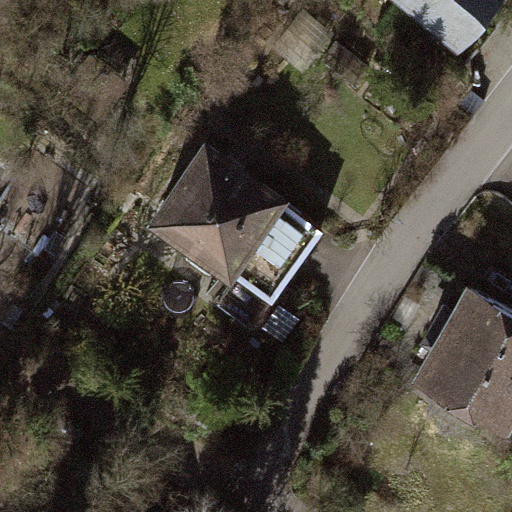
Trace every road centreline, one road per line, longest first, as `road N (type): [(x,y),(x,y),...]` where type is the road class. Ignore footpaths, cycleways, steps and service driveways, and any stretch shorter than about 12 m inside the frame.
road 1 (residential): [(270,465),(393,262),(511,110)]
road 2 (residential): [(270,465),(167,437),(53,391),(0,352)]
